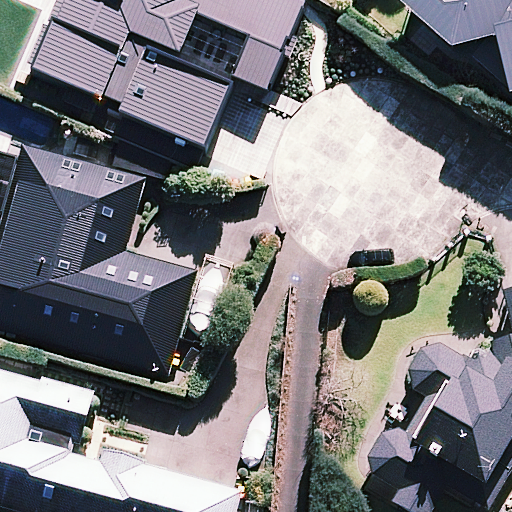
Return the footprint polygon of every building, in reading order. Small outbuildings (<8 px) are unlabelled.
[(213,52),(222,27),(228,30),(240,0),(81,0),(38,106),(90,127),(87,135),(193,178),(200,162),(230,174),(261,96),(222,80),(231,59),(213,52)] [(511,0),(413,0),(399,16),(449,67),(465,63),(511,103),(511,0)] [(54,121),(0,102),(0,143),(42,157),(54,121)] [(144,188),(21,155),(0,233),(0,338),(167,384),(195,281),(125,262),(144,188)] [(511,303),(504,306),(511,331),(511,345),(491,348),(476,375),(428,347),(403,391),(428,405),(406,444),(383,431),(358,474),(400,498),(392,511),(435,511),(446,495),(475,511),(478,511),(511,452),(511,303)] [(76,462),(78,454),(92,405),(0,378),(0,511),(237,511),(240,501),(103,461),(101,469),(76,462)]
